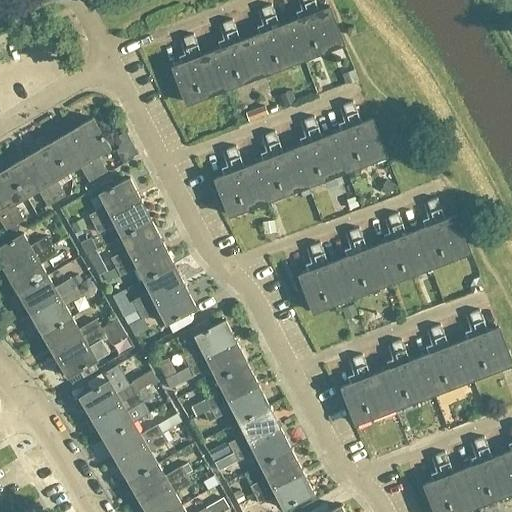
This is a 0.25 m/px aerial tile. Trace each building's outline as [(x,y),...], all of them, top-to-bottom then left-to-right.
[(290,21),(304,59),(342,45),(328,7),(317,11),(312,0),(296,0),(303,17),(290,21)] [(251,36),(265,74),(304,59),(290,21),(278,26),(270,6),(256,11),(264,32),(251,36)] [(212,51),(226,88),(265,74),(251,36),(238,41),(231,21),(217,26),(225,46),(212,51)] [(355,35),(352,27),(345,30),(349,37),(355,35)] [(226,88),(212,51),(199,56),(192,36),(178,40),(186,61),(171,67),(185,104),(226,88)] [(333,132),(347,170),(384,156),(370,118),(359,122),(351,102),(337,107),(345,128),(333,132)] [(70,130),(97,176),(105,171),(96,156),(109,148),(91,117),(70,130)] [(347,170),(333,132),(320,137),(312,117),(299,122),(306,143),(294,147),(308,185),(347,170)] [(49,142),(67,173),(80,165),(89,180),(97,176),(70,130),(49,142)] [(267,157),(255,162),(269,199),(308,185),(294,147),(281,152),(273,132),(260,137),(267,157)] [(28,154),(55,200),(64,195),(55,180),(67,173),(49,142),(28,154)] [(269,199),(255,162),(242,167),(234,147),(221,151),(229,172),(213,178),(227,215),(269,199)] [(8,166),(26,196),(38,189),(47,205),(55,200),(28,154),(8,166)] [(26,196),(8,166),(0,170),(0,200),(14,224),(23,220),(13,204),(26,196)] [(93,224),(140,200),(128,177),(98,193),(105,207),(88,215),(93,224)] [(417,229),(431,267),(468,253),(454,215),(443,219),(436,199),(422,204),(429,224),(417,229)] [(14,224),(0,200),(0,219),(6,229),(14,224)] [(120,237),(151,222),(140,200),(93,224),(97,232),(114,224),(120,237)] [(378,244),(392,281),(431,267),(417,229),(404,234),(396,213),(383,219),(390,239),(378,244)] [(114,266),(161,242),(151,222),(120,237),(127,250),(111,258),(114,266)] [(339,259),(353,296),(392,281),(378,244),(365,249),(357,228),(344,233),(351,254),(339,259)] [(0,245),(0,261),(6,271),(51,245),(46,236),(30,246),(23,233),(0,245)] [(173,265),(161,242),(114,266),(116,268),(119,276),(136,267),(143,280),(173,265)] [(353,296),(339,259),(326,264),(318,243),(305,248),(313,269),(297,274),(311,312),(353,296)] [(6,271),(18,292),(47,275),(40,262),(56,253),(51,245),(6,271)] [(173,265),(143,280),(149,293),(132,301),(137,310),(183,286),(173,265)] [(0,271),(0,307),(18,293),(0,271)] [(30,313),(75,286),(70,278),(54,288),(47,275),(18,292),(30,313)] [(30,313),(42,334),(72,317),(64,304),(80,295),(75,286),(30,313)] [(164,323),(165,322),(185,312),(194,308),(183,286),(137,310),(141,318),(158,310),(164,323)] [(459,341),(474,379),(511,365),(497,327),(486,331),(478,311),(464,316),(472,336),(459,341)] [(42,334),(54,354),(99,328),(95,320),(79,329),(72,317),(42,334)] [(187,367),(235,342),(224,320),(193,336),(200,349),(183,358),(187,367)] [(474,379),(459,341),(447,346),(439,326),(425,331),(433,351),(420,356),(434,393),(474,379)] [(99,328),(54,354),(66,375),(96,358),(88,346),(104,336),(100,330),(99,328)] [(434,393),(420,356),(408,361),(400,340),(386,346),(394,366),(381,371),(395,408),(434,393)] [(216,380),(246,364),(235,342),(187,367),(192,375),(209,367),(216,380)] [(395,408),(381,371),(369,376),(361,355),(348,360),(355,381),(340,387),(354,424),(395,408)] [(140,360),(125,369),(129,377),(144,369),(140,360)] [(210,410),(257,385),(246,364),(216,380),(222,393),(205,401),(210,410)] [(108,380),(95,388),(79,397),(91,418),(136,392),(131,384),(125,387),(116,393),(108,380)] [(257,385),(210,410),(214,418),(231,409),(237,422),(268,406),(257,385)] [(104,439),(133,422),(126,410),(141,400),(136,392),(91,418),(104,439)] [(232,452),(279,428),(268,406),(237,422),(244,435),(227,444),(232,452)] [(104,439),(116,460),(161,434),(156,425),(140,435),(133,422),(104,439)] [(511,449),(503,453),(511,477),(511,426),(508,428),(511,438),(511,449)] [(279,428),(232,452),(236,461),(253,453),(259,465),(290,449),(279,428)] [(116,460),(128,481),(157,464),(150,451),(166,442),(161,434),(116,460)] [(464,468),(478,505),(511,492),(511,477),(503,453),(490,458),(483,437),(469,443),(477,463),(464,468)] [(290,449),(259,465),(266,478),(249,486),(254,495),(301,471),(290,449)] [(459,511),(478,505),(464,468),(451,473),(443,452),(430,457),(438,478),(423,484),(433,511),(459,511)] [(128,481),(140,501),(185,475),(180,466),(164,476),(157,464),(128,481)] [(301,471),(254,495),(258,504),(275,495),(282,509),(313,493),(301,471)] [(140,501),(146,511),(169,511),(182,505),(174,493),(190,484),(185,475),(140,501)]
